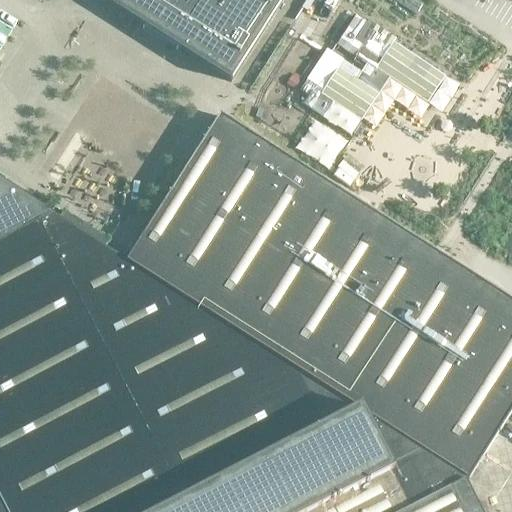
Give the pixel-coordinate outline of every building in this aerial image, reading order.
[(284,0),(100,0),(231,83),(284,0)] [(313,37),(300,58),(308,63),(321,43),(313,37)] [(331,49),(326,57),(347,71),(352,62),(331,49)] [(341,79),(347,71),(326,57),(321,66),(341,79)] [(297,97),(283,117),(328,145),(352,106),(387,127),(404,102),(358,72),(360,68),(352,62),(347,71),(341,79),(338,83),(326,76),(320,84),(341,98),(336,107),(326,100),(321,108),(298,94),(297,97)] [(288,92),(275,112),(283,117),(297,97),(288,92)] [(472,480),(511,415),(511,301),(219,118),(126,264),(0,183),(0,511),(479,511),(468,483),(472,480)]
